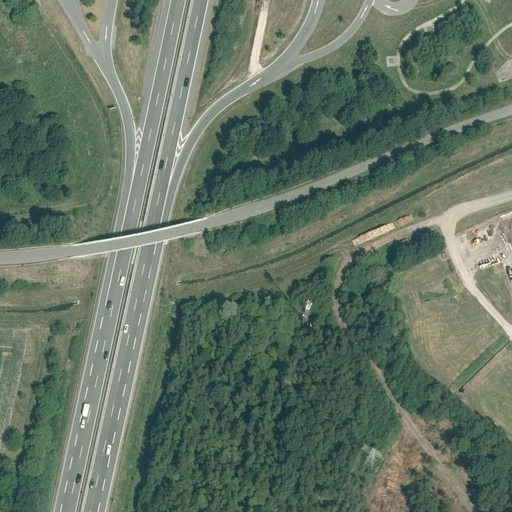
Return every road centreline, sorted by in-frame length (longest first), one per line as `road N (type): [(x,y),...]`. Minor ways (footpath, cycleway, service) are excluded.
road 1 (unclassified): [(0,260),(202,227),(511,112)]
road 2 (motorway): [(90,511),(202,0)]
road 3 (motorway): [(177,0),(68,511)]
